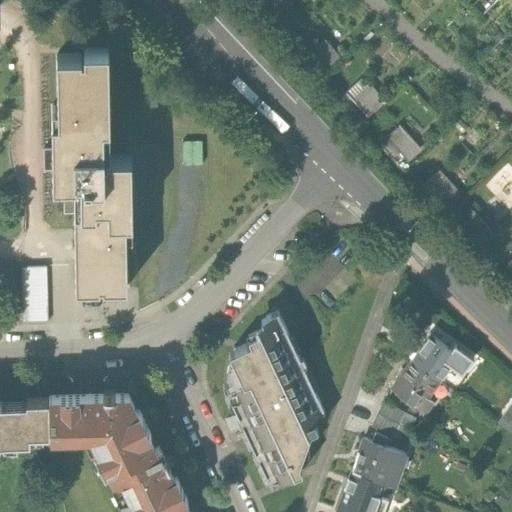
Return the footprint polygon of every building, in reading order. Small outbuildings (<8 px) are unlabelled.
[(53,186),(63,186),(63,215),(74,215),(75,290),(99,289),(98,287),(103,287),(103,289),(126,289),(125,223),(131,223),(130,158),(106,159),(106,162),(103,162),(102,127),(108,127),(107,50),(84,50),(84,57),(80,57),(80,55),(57,55),(58,121),(51,121),(52,148),(43,148),(43,158),(43,170),(53,170),(53,186)] [(352,93),(376,119),(393,105),(368,78),(352,93)] [(412,164),(428,149),(406,125),(390,140),(412,164)] [(50,319),(48,264),(25,265),(26,320),(50,319)] [(260,463),(271,488),(306,475),(301,467),(306,457),(312,455),(309,449),(313,439),(312,436),(321,431),(318,424),(309,428),(314,408),(322,405),(305,369),(308,367),(305,360),(301,361),(279,315),(266,320),(268,325),(258,329),(260,334),(253,338),(256,344),(232,355),(238,363),(232,366),(229,376),(232,383),(224,387),(240,419),(236,421),(240,428),(244,427),(250,440),(256,454),(253,457),(256,464),(260,463)] [(425,334),(407,361),(438,382),(448,367),(457,373),(465,361),(425,334)] [(407,361),(387,389),(427,416),(434,405),(427,400),(438,382),(407,361)] [(112,473),(164,449),(139,391),(123,391),(56,393),(57,397),(58,437),(99,436),(104,449),(98,452),(107,476),(112,473)] [(0,441),(58,437),(57,397),(0,399),(0,441)] [(408,416),(381,403),(371,424),(398,437),(408,416)] [(511,437),(511,419),(503,431),(511,437)] [(348,471),(384,484),(392,486),(403,454),(360,439),(348,471)] [(164,449),(112,473),(131,511),(145,511),(193,490),(185,475),(178,478),(174,469),(164,449)] [(348,471),(337,503),(363,511),(382,511),(385,505),(378,501),(384,484),(348,471)] [(193,490),(145,511),(190,511),(188,507),(198,502),(193,490)] [(510,499),(502,493),(496,502),(503,508),(510,499)]
